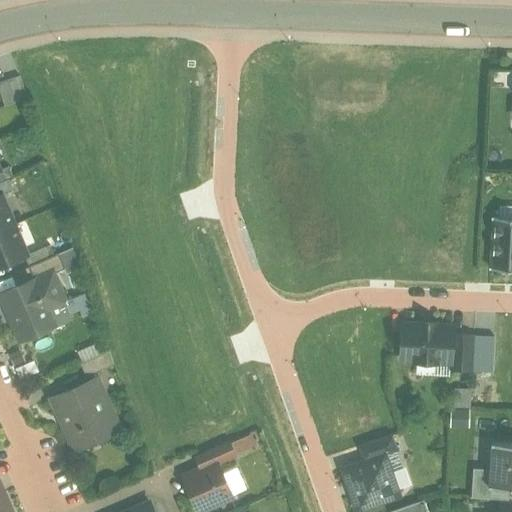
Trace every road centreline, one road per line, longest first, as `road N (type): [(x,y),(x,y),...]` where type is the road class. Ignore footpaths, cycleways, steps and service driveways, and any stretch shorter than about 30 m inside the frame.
road 1 (residential): [(229,11),(224,208),(264,322)]
road 2 (tertiary): [(511,24),(229,11)]
road 3 (residential): [(511,298),(384,290),(343,294),(264,322)]
road 4 (tertiary): [(229,11),(106,10),(0,26)]
road 5 (residential): [(264,322),(327,511)]
